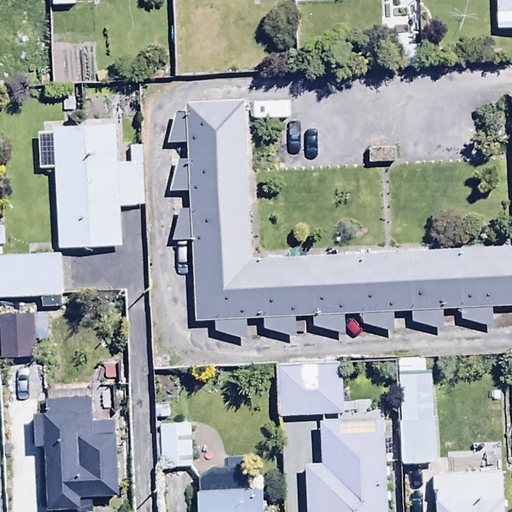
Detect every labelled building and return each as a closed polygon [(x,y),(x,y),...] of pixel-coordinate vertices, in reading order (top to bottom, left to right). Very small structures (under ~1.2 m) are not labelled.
[(511,0),(495,0),(495,11),(511,10),(511,0)] [(511,245),(249,256),(243,103),(188,105),(188,115),(178,116),(170,144),(188,143),(188,159),(179,160),(169,193),(191,192),(191,210),(182,210),(171,241),(192,240),(195,321),(216,320),(216,332),(246,338),(245,320),(263,319),(263,328),(295,336),(294,318),(312,318),(312,326),(344,336),(343,315),(361,314),(361,323),(394,332),(392,313),(410,311),(411,323),(443,330),(442,311),(460,311),(460,318),(492,329),(491,309),(511,307),(511,245)] [(118,106),(53,109),(57,230),(122,227),(120,186),(142,185),(140,125),(118,125),(118,106)] [(0,234),(0,275),(61,273),(59,232),(0,234)] [(33,312),(2,314),(4,355),(36,353),(33,312)] [(276,394),(334,390),(330,338),(272,342),(276,394)] [(432,340),(398,341),(400,446),(435,445),(432,340)] [(46,413),(34,413),(35,446),(43,446),(45,511),(63,511),(83,511),(82,496),(118,494),(116,421),(89,422),(88,394),(46,395),(46,413)] [(392,511),(386,394),(318,397),(320,441),(304,442),(307,511),(392,511)] [(194,400),(155,402),(156,449),(196,448),(194,400)] [(503,511),(501,451),(435,454),(437,511),(503,511)] [(249,469),(198,470),(199,511),(265,511),(265,489),(250,490),(249,469)]
